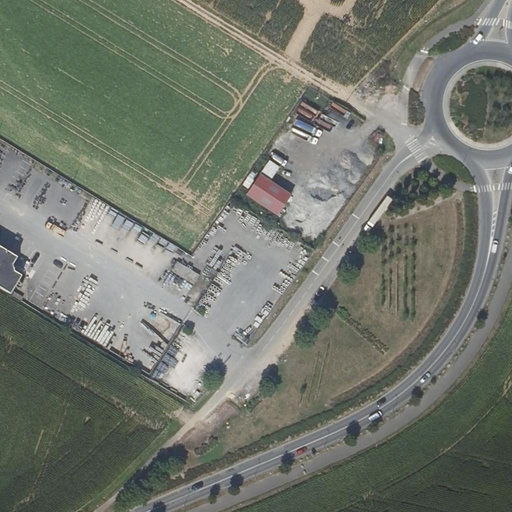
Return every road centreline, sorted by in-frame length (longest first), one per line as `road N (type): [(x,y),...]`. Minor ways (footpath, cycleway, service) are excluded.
road 1 (secondary): [(489,255),(474,301),(417,382),(343,429),(148,511)]
road 2 (unclassified): [(442,137),(396,167),(255,362),(186,428)]
road 3 (unknown): [(255,362),(0,199)]
road 4 (track): [(175,0),(395,132),(411,154)]
